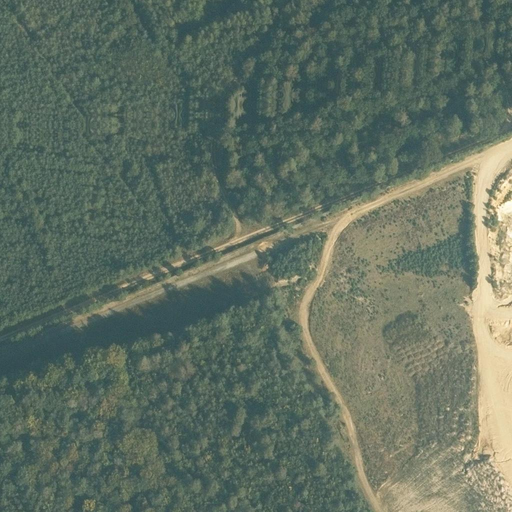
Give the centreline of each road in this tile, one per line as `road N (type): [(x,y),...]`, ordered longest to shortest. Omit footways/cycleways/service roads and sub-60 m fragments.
road 1 (track): [(0,359),(511,141)]
road 2 (track): [(0,341),(511,128)]
road 3 (track): [(301,0),(213,142),(217,178),(246,238)]
road 4 (track): [(464,0),(511,117)]
